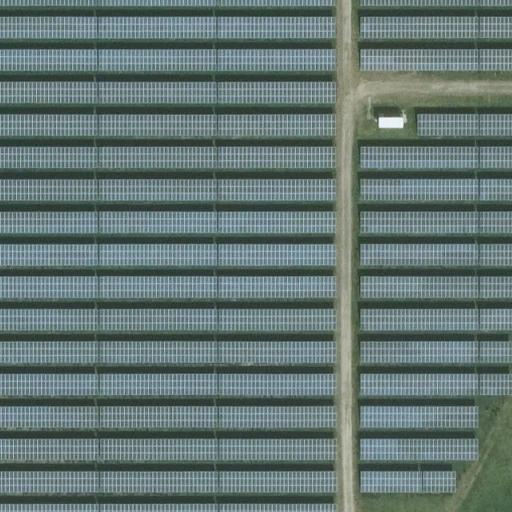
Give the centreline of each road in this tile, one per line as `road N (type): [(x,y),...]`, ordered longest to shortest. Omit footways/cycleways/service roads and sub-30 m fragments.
road 1 (track): [(353,511),(350,0)]
road 2 (track): [(511,88),(350,89)]
